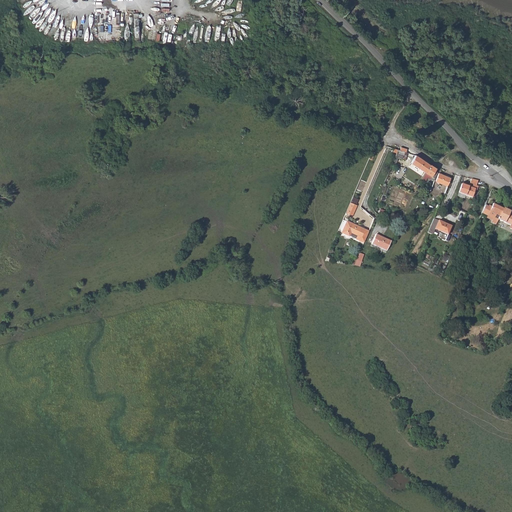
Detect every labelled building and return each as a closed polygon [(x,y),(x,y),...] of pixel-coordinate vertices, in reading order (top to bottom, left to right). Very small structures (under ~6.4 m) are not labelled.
[(75,38),(84,39),(85,23),(75,23),(75,38)] [(406,152),(407,149),(401,147),(400,150),(398,149),(397,152),(396,153),(394,159),(396,159),(397,157),(405,160),(407,153),(406,152)] [(411,163),(425,172),(429,164),(415,155),(411,163)] [(436,168),(429,164),(425,172),(422,178),(424,180),(427,176),(428,174),(430,176),(434,178),(437,172),(434,171),(436,168)] [(435,182),(446,186),(450,178),(438,173),(435,180),(434,180),(431,186),(433,187),(435,182)] [(468,186),(461,184),(458,192),(472,196),(475,187),(476,185),(478,180),(471,179),(468,186)] [(357,204),(350,201),(346,212),(353,215),(357,204)] [(497,220),(503,209),(492,204),(490,208),(485,205),(482,213),(493,218),(490,222),(495,225),(497,220)] [(510,211),(503,208),(503,209),(497,220),(511,226),(511,227),(511,229),(511,214),(509,213),(510,211)] [(347,221),(343,219),(338,230),(350,235),(364,241),(369,230),(347,220),(347,221)] [(451,226),(438,220),(434,228),(447,234),(451,226)] [(391,241),(376,234),(372,243),(387,250),(391,241)]
